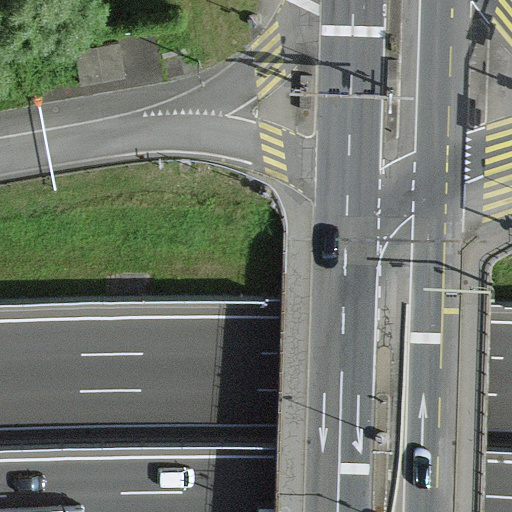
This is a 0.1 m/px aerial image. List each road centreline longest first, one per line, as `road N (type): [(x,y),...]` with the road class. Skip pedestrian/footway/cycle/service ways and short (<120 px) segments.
road 1 (motorway): [(511,379),(0,373)]
road 2 (motorway): [(0,494),(511,499)]
road 3 (secondary): [(347,240),(337,511)]
road 4 (secondary): [(427,511),(435,277)]
road 5 (motorway): [(317,0),(271,56),(159,128)]
road 6 (motorway): [(348,187),(275,150),(159,128)]
road 7 (secondary): [(354,0),(348,187)]
road 8 (secondary): [(436,169),(441,0)]
road 9 (motorway): [(159,128),(0,157)]
